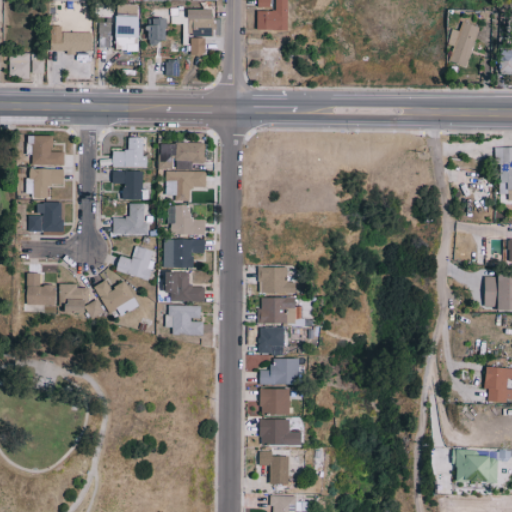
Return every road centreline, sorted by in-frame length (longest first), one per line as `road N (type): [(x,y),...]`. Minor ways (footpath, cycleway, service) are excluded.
road 1 (tertiary): [(0,103),(511,110)]
road 2 (residential): [(236,0),(230,511)]
road 3 (residential): [(438,110),(440,319)]
road 4 (residential): [(88,104),(85,252)]
road 5 (residential): [(417,511),(413,485),(428,380)]
